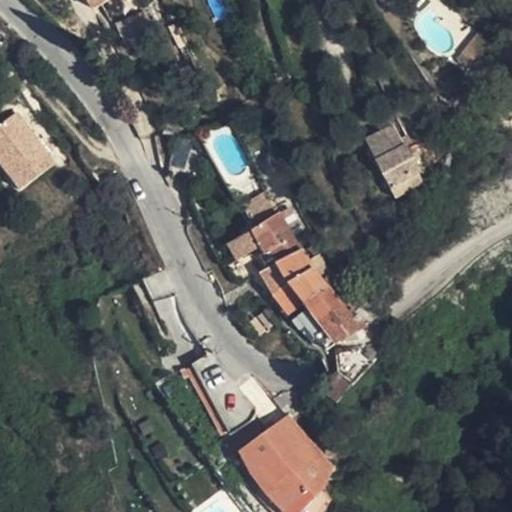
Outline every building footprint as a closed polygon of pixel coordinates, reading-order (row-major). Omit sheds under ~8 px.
[(90,0),(97,11),(115,0),(90,0)] [(150,13),(118,26),(125,43),(131,41),(134,47),(154,39),(151,32),(157,30),(150,13)] [(452,56),(463,63),(483,37),(472,29),(452,56)] [(60,169),(21,118),(0,134),(0,159),(25,193),(60,169)] [(358,139),(370,162),(402,146),(401,144),(398,145),(387,125),(358,139)] [(388,195),(419,179),(402,146),(370,162),(388,195)] [(282,209),(270,216),(276,227),(288,220),(282,209)] [(269,215),(241,234),(249,245),(254,255),(282,237),(276,227),(270,216),(269,215)] [(292,232),(282,237),(288,247),(296,241),(292,232)] [(241,234),(226,244),(233,255),(249,245),(241,234)] [(288,247),(282,237),(254,255),(248,259),(253,267),(264,261),(288,247)] [(288,247),(264,261),(270,271),(276,281),(292,304),(325,284),(297,247),(290,251),(288,247)] [(276,281),(270,271),(260,278),(267,288),(276,281)] [(292,304),(276,281),(267,288),(262,293),(278,314),(292,304)] [(353,323),(325,284),(292,304),(297,311),(305,322),(322,345),(353,323)] [(297,311),(282,321),(299,349),(306,345),(300,332),(305,322),(297,311)] [(379,363),(375,351),(360,356),(335,357),(334,371),(361,370),(365,370),(366,366),(379,363)] [(190,365),(183,369),(217,440),(227,432),(190,365)] [(344,390),(349,384),(336,373),(329,381),(338,386),(344,390)] [(328,399),(334,404),(337,398),(344,390),(338,386),(329,381),(319,393),(328,399)] [(337,398),(334,404),(336,406),(353,388),(349,384),(344,390),(337,398)] [(318,485),(330,474),(280,415),(234,449),(248,470),(240,476),(269,511),(314,511),(324,503),(318,485)]
